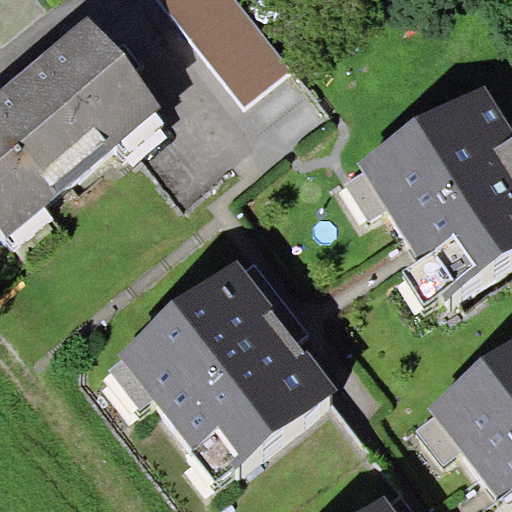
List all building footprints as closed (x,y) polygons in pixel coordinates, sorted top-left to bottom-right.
[(291,73),(233,0),(159,0),(245,109),(291,73)] [(8,94),(0,100),(0,236),(7,245),(162,117),(88,28),(8,94)] [(511,132),(487,91),(358,170),(363,179),(345,190),(368,227),(386,216),(410,253),(444,309),(511,267),(511,132)] [(239,272),(120,363),(123,367),(107,380),(140,423),(155,411),(218,493),(338,401),(299,350),(239,272)] [(511,511),(511,350),(428,415),(435,423),(417,437),(443,471),(461,457),(489,493),(504,511),(511,511)] [(392,511),(386,502),(371,511),(392,511)]
